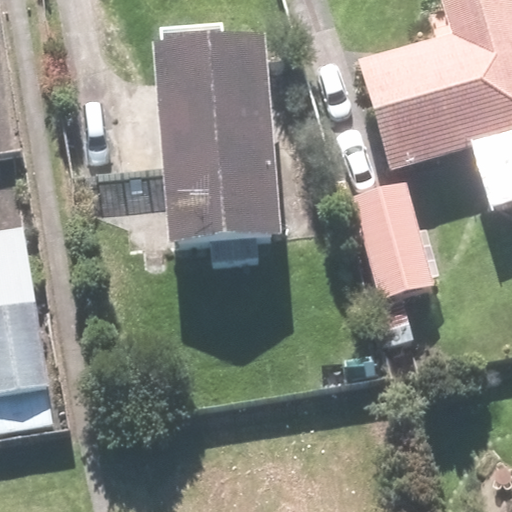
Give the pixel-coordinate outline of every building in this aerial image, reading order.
[(453,47),(365,73),(397,181),(511,147),(511,0),(455,0),(440,4),(453,47)] [(161,57),(175,256),(290,248),(276,49),(161,57)] [(125,134),(71,144),(80,191),(134,181),(125,134)] [(380,310),(369,312),(380,356),(414,348),(405,306),(439,298),(413,186),(354,200),(380,310)] [(44,310),(0,315),(0,441),(60,434),(44,310)]
